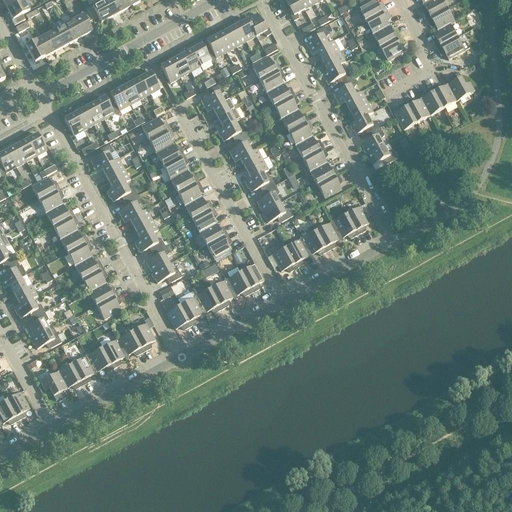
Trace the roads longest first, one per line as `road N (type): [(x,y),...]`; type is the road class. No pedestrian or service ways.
road 1 (residential): [(180,362),(50,115)]
road 2 (residential): [(393,242),(268,0)]
road 3 (unknown): [(326,511),(328,488),(345,467),(511,379)]
road 4 (residential): [(284,302),(178,106)]
road 5 (residential): [(40,98),(218,0)]
road 6 (residential): [(180,362),(49,429)]
road 7 (residential): [(393,242),(284,302)]
road 8 (residential): [(284,302),(180,362)]
